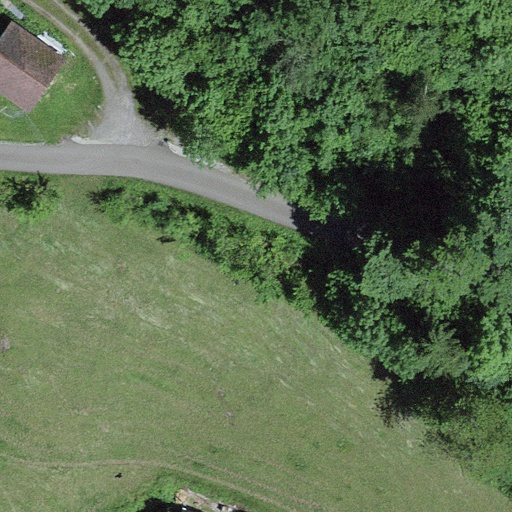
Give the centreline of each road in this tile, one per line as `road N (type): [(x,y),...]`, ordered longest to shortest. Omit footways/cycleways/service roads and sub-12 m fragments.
road 1 (track): [(148,161),(511,301)]
road 2 (track): [(148,161),(119,88),(80,28),(31,0)]
road 3 (track): [(0,153),(148,161)]
